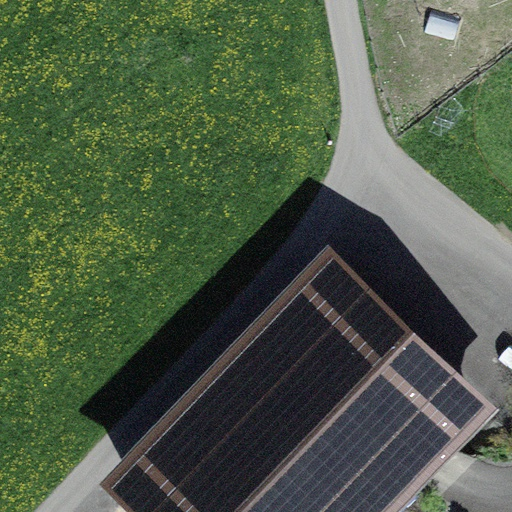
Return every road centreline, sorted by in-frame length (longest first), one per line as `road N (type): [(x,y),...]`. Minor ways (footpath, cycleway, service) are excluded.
road 1 (track): [(357,122),(282,232),(38,511)]
road 2 (track): [(511,240),(357,122)]
